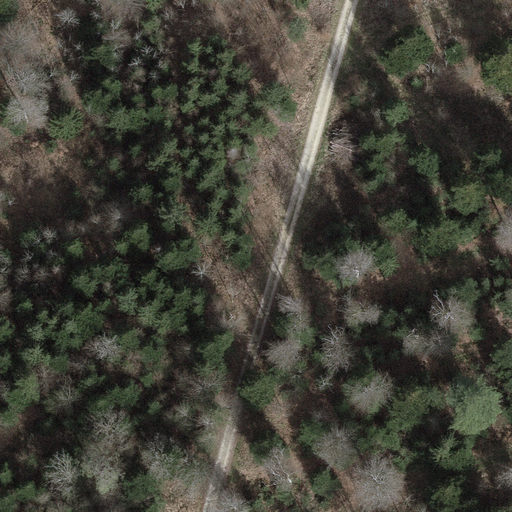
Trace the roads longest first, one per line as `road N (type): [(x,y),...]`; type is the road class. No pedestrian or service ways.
road 1 (track): [(353,0),(209,511)]
road 2 (track): [(351,511),(511,458)]
